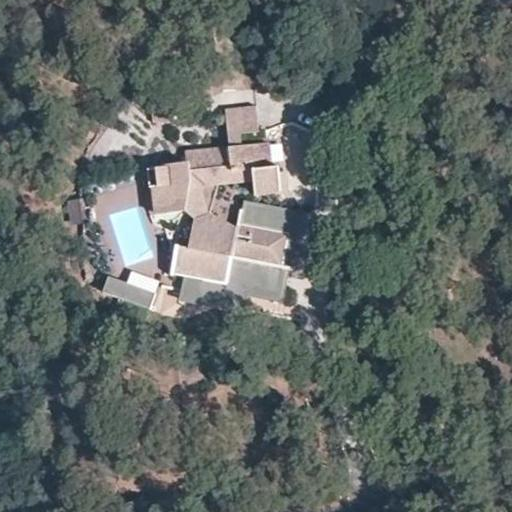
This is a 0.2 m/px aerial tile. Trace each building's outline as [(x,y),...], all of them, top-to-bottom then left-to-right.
[(218,32),(221,57),(251,53),(248,28),(218,32)] [(151,103),(153,120),(173,118),(171,101),(151,103)] [(226,109),(229,135),(242,134),(260,132),(257,106),(226,109)] [(242,134),(229,135),(230,147),(244,146),(242,134)] [(256,195),(282,193),(279,167),(272,167),(270,143),(244,146),(230,147),(216,149),(218,167),(191,170),(191,163),(151,167),(152,169),(149,169),(151,187),(154,187),(157,214),(185,210),(197,216),(191,247),(178,245),(172,273),(188,276),(184,294),(237,304),(239,291),(275,297),(285,239),(252,233),(254,226),(239,224),(237,234),(210,217),(220,185),(255,181),(256,195)] [(191,163),(191,170),(218,167),(216,149),(208,150),(209,154),(200,155),(200,151),(190,152),(191,163)] [(149,311),(155,295),(109,277),(102,293),(149,311)]
